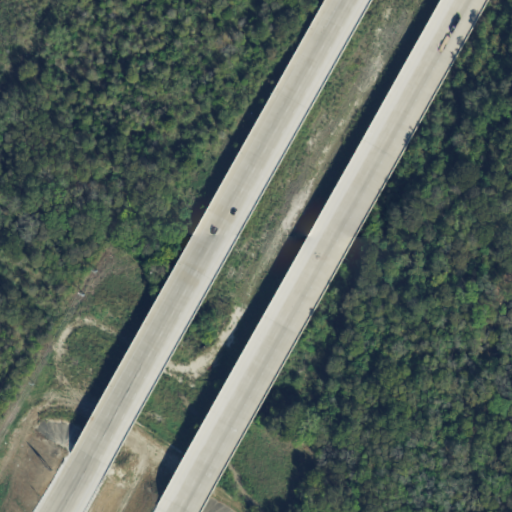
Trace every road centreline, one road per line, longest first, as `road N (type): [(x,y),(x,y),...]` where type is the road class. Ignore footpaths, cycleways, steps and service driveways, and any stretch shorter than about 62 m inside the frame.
road 1 (motorway): [(181,511),(468,0)]
road 2 (motorway): [(350,0),(84,472)]
